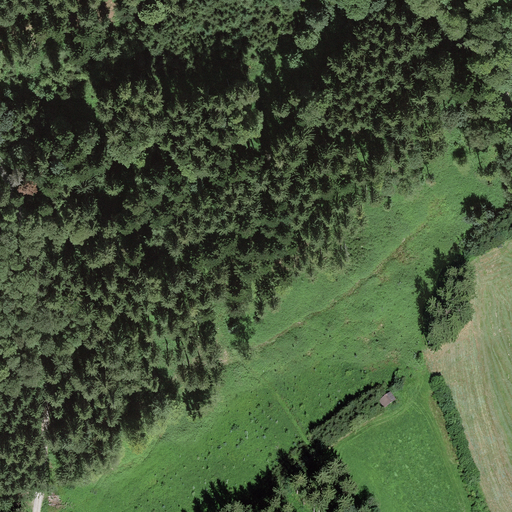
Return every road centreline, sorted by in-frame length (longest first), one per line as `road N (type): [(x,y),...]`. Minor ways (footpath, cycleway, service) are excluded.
road 1 (track): [(0,161),(47,329),(41,511)]
road 2 (track): [(414,0),(494,75),(511,105)]
